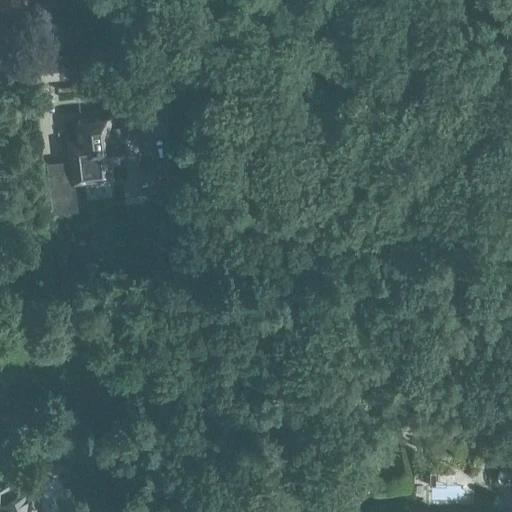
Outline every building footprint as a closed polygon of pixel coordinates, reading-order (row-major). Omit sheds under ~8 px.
[(0,0),(0,15),(15,15),(14,3),(27,2),(26,0),(0,0)] [(77,140),(70,141),(72,158),(76,181),(110,177),(108,157),(127,155),(130,184),(142,183),(143,191),(159,190),(157,164),(138,166),(136,150),(139,150),(138,136),(137,136),(135,124),(134,120),(133,117),(130,115),(126,115),(123,118),(123,121),(115,122),(113,122),(113,116),(78,120),(80,140),(77,140)] [(66,179),(49,181),(51,193),(68,191),(66,179)] [(171,250),(161,251),(163,262),(172,262),(174,262),(173,250),(171,250)] [(107,382),(99,399),(126,412),(134,395),(107,382)] [(296,451),(302,472),(313,469),(307,448),(296,451)] [(20,461),(19,462),(25,479),(27,479),(55,468),(49,450),(20,461)] [(0,511),(41,511),(32,488),(17,494),(12,483),(0,487),(0,511)]
